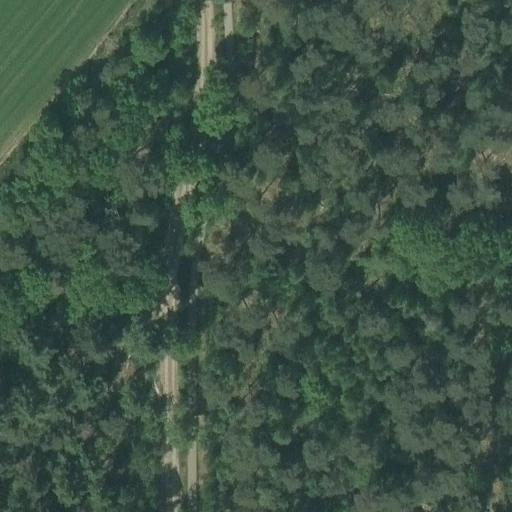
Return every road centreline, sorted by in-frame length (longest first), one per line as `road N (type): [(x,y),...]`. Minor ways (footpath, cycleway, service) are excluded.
road 1 (track): [(200,0),(207,122),(187,236),(195,252),(172,511)]
road 2 (track): [(195,252),(33,295),(0,330)]
